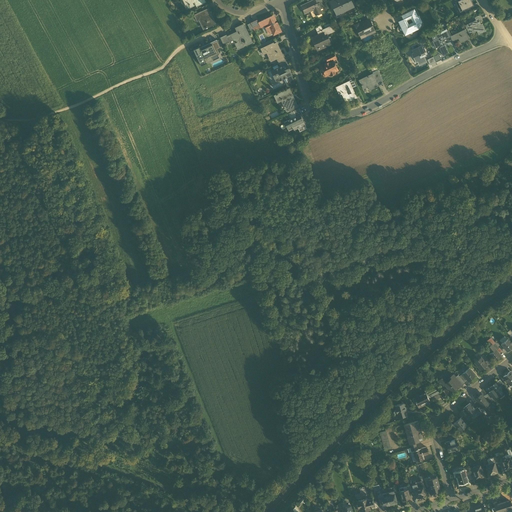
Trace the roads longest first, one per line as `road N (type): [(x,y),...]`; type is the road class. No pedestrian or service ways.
road 1 (residential): [(281,2),(309,101),(345,115),(505,37),(482,0)]
road 2 (track): [(0,117),(75,105),(160,68),(186,45)]
road 3 (residential): [(452,499),(437,423),(511,358)]
